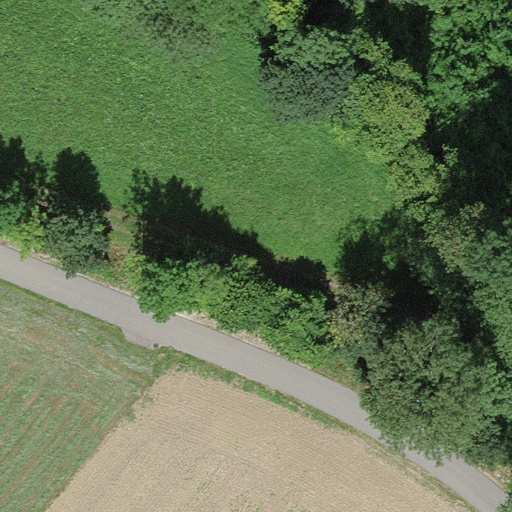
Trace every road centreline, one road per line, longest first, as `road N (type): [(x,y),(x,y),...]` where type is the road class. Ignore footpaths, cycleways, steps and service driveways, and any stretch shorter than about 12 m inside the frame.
road 1 (unclassified): [(508,511),(356,400),(0,260)]
road 2 (track): [(0,187),(241,253),(490,339),(511,356)]
